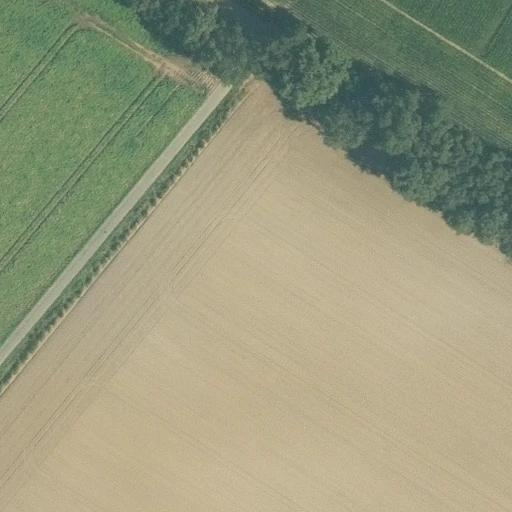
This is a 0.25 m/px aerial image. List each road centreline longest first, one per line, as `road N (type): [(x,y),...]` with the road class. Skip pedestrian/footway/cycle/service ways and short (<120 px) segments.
road 1 (unclassified): [(262,38),(0,348)]
road 2 (unclassified): [(262,38),(511,195)]
